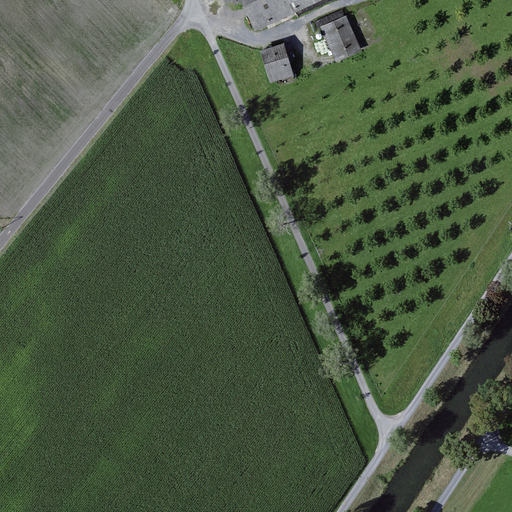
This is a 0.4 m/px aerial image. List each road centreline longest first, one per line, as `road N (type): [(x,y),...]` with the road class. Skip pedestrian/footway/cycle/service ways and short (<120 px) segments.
road 1 (track): [(193,0),(388,440)]
road 2 (track): [(0,245),(195,4)]
road 3 (track): [(511,268),(342,511)]
road 4 (track): [(511,397),(434,511)]
